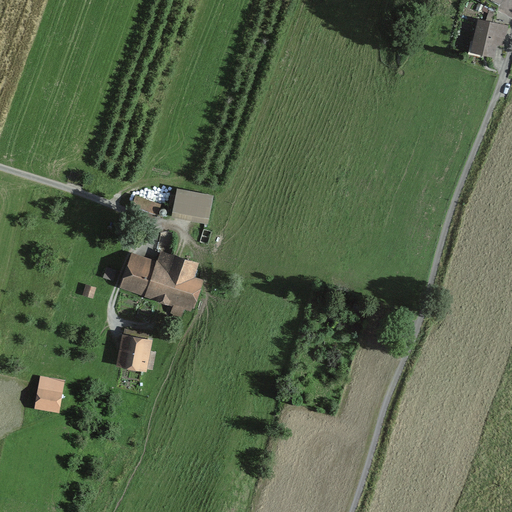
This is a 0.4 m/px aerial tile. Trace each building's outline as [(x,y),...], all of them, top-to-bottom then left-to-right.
[(509,25),(477,18),(470,52),(495,57),(497,45),(504,47),(509,25)] [(214,196),(178,189),(173,217),(208,224),(214,196)] [(136,196),(129,212),(155,222),(161,206),(136,196)] [(155,262),(131,254),(119,289),(194,314),(205,281),(192,277),(197,264),(159,251),(155,262)] [(95,287),(85,284),(81,294),(91,297),(95,287)] [(360,298),(356,309),(373,315),(376,304),(360,298)] [(151,340),(123,335),(118,366),(146,371),(151,340)] [(38,394),(62,398),(65,382),(41,378),(38,394)] [(60,413),(62,398),(38,394),(35,409),(60,413)]
